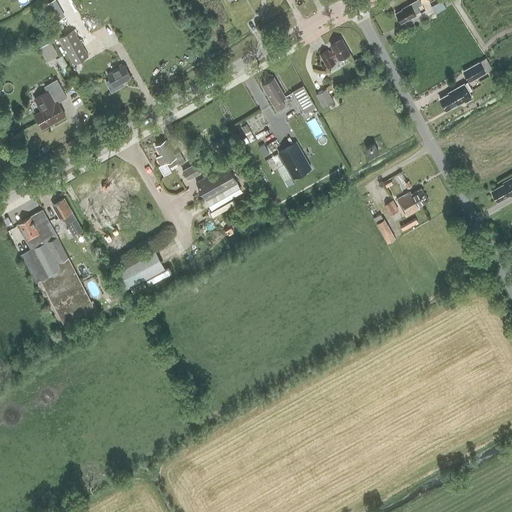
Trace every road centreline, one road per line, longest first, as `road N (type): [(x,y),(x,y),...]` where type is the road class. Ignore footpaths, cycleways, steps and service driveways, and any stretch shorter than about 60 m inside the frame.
road 1 (secondary): [(0,205),(352,1)]
road 2 (tertiary): [(511,288),(352,1)]
